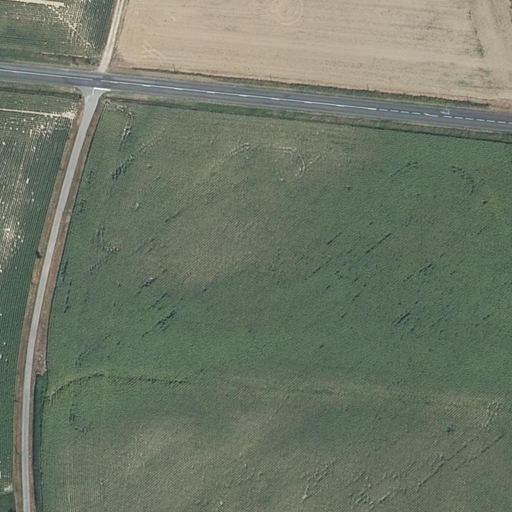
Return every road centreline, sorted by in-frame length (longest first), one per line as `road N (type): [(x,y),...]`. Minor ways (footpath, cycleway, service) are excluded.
road 1 (unclassified): [(24,511),(27,351),(72,153),(99,83)]
road 2 (secondary): [(99,83),(511,126)]
